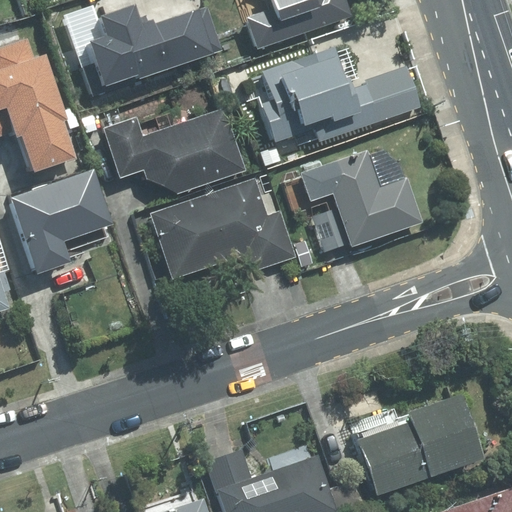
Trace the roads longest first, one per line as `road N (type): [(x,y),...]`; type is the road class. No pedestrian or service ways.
road 1 (residential): [(0,441),(315,339)]
road 2 (residential): [(315,339),(511,252)]
road 3 (residential): [(511,293),(315,339)]
road 4 (secondary): [(454,0),(511,171)]
